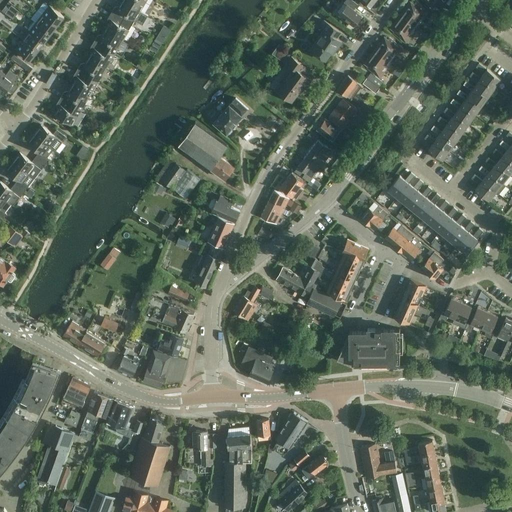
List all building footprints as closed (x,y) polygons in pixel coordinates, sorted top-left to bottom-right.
[(148,15),(141,11),(123,0),(118,9),(115,7),(112,13),(132,25),(135,20),(142,24),(148,15)] [(141,11),(146,0),(122,0),(123,0),(141,11)] [(354,25),(361,15),(354,9),(358,4),(353,0),(345,0),(344,2),(347,4),(339,14),(354,25)] [(415,25),(417,26),(423,18),(428,12),(415,2),(414,4),(410,1),(400,14),(415,25)] [(43,13),(57,25),(64,16),(49,5),(45,2),(43,3),(38,10),(43,13)] [(51,34),(57,25),(43,13),(36,22),(51,34)] [(124,39),(132,25),(112,13),(108,19),(111,20),(106,28),(124,39)] [(410,35),(417,26),(415,25),(400,14),(391,28),(394,30),(393,32),(406,41),(411,35),(410,35)] [(337,49),(341,42),(336,38),(340,32),(324,20),(319,26),(324,29),(310,49),(325,60),(334,47),(337,49)] [(44,42),(51,34),(36,22),(29,30),(44,42)] [(115,53),(124,39),(106,28),(101,37),(98,36),(95,41),(115,53)] [(38,51),(44,42),(29,30),(23,39),(38,51)] [(159,32),(155,39),(162,43),(166,36),(159,32)] [(388,60),(390,61),(397,53),(402,47),(389,38),(388,39),(384,36),(375,50),(388,60)] [(31,59),(38,51),(23,39),(16,48),(31,59)] [(155,39),(150,48),(156,52),(162,43),(155,39)] [(106,68),(115,53),(95,41),(91,47),(94,48),(89,57),(106,68)] [(384,70),(390,61),(388,60),(375,50),(365,63),(368,66),(367,67),(380,76),(385,70),(384,70)] [(305,87),(311,79),(301,72),(305,66),(291,56),(286,62),(292,67),(275,89),(285,96),(292,101),(293,99),(303,85),(305,87)] [(98,82),(106,68),(89,57),(84,65),(81,64),(78,69),(98,82)] [(138,58),(135,64),(144,70),(147,64),(138,58)] [(480,77),(495,87),(501,78),(487,68),(479,62),(476,66),(484,72),(480,77)] [(90,96),(98,82),(78,69),(74,75),(77,77),(72,85),(90,96)] [(495,87),(480,77),(472,71),(470,75),(477,81),(474,86),(488,96),(495,87)] [(370,73),(367,78),(379,87),(383,82),(370,73)] [(6,74),(0,81),(0,92),(4,95),(8,89),(13,92),(19,84),(6,74)] [(361,105),(363,102),(354,95),(362,85),(348,74),(338,88),(361,105)] [(129,80),(134,83),(135,83),(137,78),(132,75),(129,80)] [(375,93),(379,88),(366,78),(363,83),(375,93)] [(474,86),(466,80),(463,84),(471,90),(467,95),(482,105),(488,96),(474,86)] [(81,110),(90,96),(72,85),(67,94),(64,92),(61,98),(81,110)] [(482,105),(467,95),(460,89),(457,93),(464,99),(461,103),(461,104),(475,114),(482,105)] [(242,115),(248,109),(235,97),(225,109),(222,106),(218,111),(221,113),(213,122),(227,133),(228,132),(230,132),(232,130),(232,127),(242,116),(242,115)] [(73,124),(81,110),(61,98),(58,103),(60,105),(55,114),(73,124)] [(321,124),(317,128),(330,138),(332,139),(342,127),(349,118),(356,108),(343,98),(330,117),(331,118),(329,121),(325,118),(324,120),(322,119),(319,123),(321,124)] [(461,104),(461,103),(453,98),(450,102),(458,108),(454,112),(469,123),(475,114),(461,104)] [(201,103),(192,111),(196,115),(204,107),(201,103)] [(454,112),(447,107),(444,111),(452,116),(448,121),(463,131),(469,123),(454,112)] [(101,118),(99,121),(105,124),(109,119),(107,118),(103,115),(101,118)] [(463,131),(448,121),(440,116),(437,120),(445,125),(442,130),(441,130),(456,141),(463,131)] [(225,178),(234,166),(220,155),(228,145),(196,121),(179,144),(225,178)] [(34,133),(54,148),(56,150),(63,141),(66,137),(56,129),(53,133),(41,124),(34,133)] [(441,130),(442,130),(434,125),(431,129),(439,134),(435,139),(449,150),(456,141),(441,130)] [(47,157),(54,148),(34,133),(27,142),(39,151),(36,156),(45,164),(49,159),(47,157)] [(435,139),(427,134),(424,138),(432,143),(428,149),(443,159),(449,150),(435,139)] [(511,147),(510,145),(502,139),(499,143),(507,149),(503,154),(511,161),(511,147)] [(313,164),(319,168),(332,150),(318,140),(304,158),(312,165),(313,164)] [(464,148),(460,153),(466,157),(470,152),(464,148)] [(511,171),(511,161),(503,154),(495,148),(492,152),(500,158),(496,162),(510,174),(511,171)] [(20,152),(13,160),(23,168),(29,173),(35,177),(41,169),(45,164),(36,156),(32,161),(20,152)] [(496,162),(488,156),(485,160),(493,166),(489,171),(503,182),(510,174),(496,162)] [(186,170),(184,169),(185,168),(170,157),(160,171),(156,169),(153,173),(157,176),(173,188),(187,197),(201,178),(187,168),(186,170)] [(312,176),(319,168),(313,164),(312,165),(304,158),(294,172),(303,179),(304,180),(316,189),(320,183),(312,177),(312,176)] [(18,179),(14,183),(24,191),(28,186),(35,177),(29,173),(23,168),(13,160),(6,170),(18,179)] [(503,182),(489,171),(481,165),(479,169),(486,175),(482,179),(496,191),(499,193),(506,185),(503,182)] [(303,179),(294,172),(293,172),(292,171),(281,187),(292,195),(304,180),(303,179)] [(409,182),(415,175),(411,172),(405,180),(400,175),(389,189),(397,196),(409,182)] [(496,191),(482,179),(482,180),(475,174),(472,177),(479,183),(475,188),(489,200),(496,191)] [(405,202),(417,189),(424,182),(420,179),(414,186),(409,182),(397,196),(405,202)] [(24,191),(14,183),(10,188),(0,180),(0,194),(11,203),(13,205),(24,191)] [(161,193),(164,187),(156,182),(152,188),(161,193)] [(414,209),(426,196),(427,195),(431,190),(432,189),(428,186),(422,193),(417,189),(405,202),(414,209)] [(275,212),(281,215),(290,197),(287,196),(274,189),(268,201),(278,206),(275,212)] [(423,217),(435,203),(441,196),(437,193),(431,200),(426,196),(414,209),(423,217)] [(4,212),(11,203),(0,194),(0,216),(2,219),(7,213),(4,212)] [(233,201),(220,195),(218,200),(216,199),(212,210),(235,220),(239,210),(230,206),(233,201)] [(432,224),(443,210),(449,203),(446,200),(439,207),(435,203),(423,217),(432,224)] [(276,223),(281,215),(275,212),(278,206),(268,201),(261,215),(276,223)] [(297,213),(301,207),(301,206),(295,202),(290,209),(297,213)] [(388,213),(379,205),(374,211),(369,207),(361,217),(365,221),(364,222),(371,227),(372,226),(375,229),(388,213)] [(452,217),(458,210),(454,207),(448,214),(443,210),(432,224),(440,231),(452,217)] [(177,218),(166,212),(160,221),(168,226),(170,222),(173,224),(177,218)] [(449,238),(460,224),(466,217),(462,214),(456,221),(452,217),(440,231),(449,238)] [(224,247),(234,223),(219,217),(208,241),(224,247)] [(457,244),(469,231),(475,224),(471,221),(465,228),(460,224),(449,238),(457,244)] [(398,248),(411,232),(402,224),(397,231),(393,227),(385,237),(389,240),(388,241),(394,247),(395,245),(398,248)] [(15,247),(24,236),(10,225),(1,235),(15,247)] [(174,225),(168,235),(174,238),(177,234),(176,227),(174,225)] [(268,238),(271,231),(262,227),(259,233),(268,238)] [(469,231),(457,244),(466,252),(477,238),(483,231),(479,228),(473,235),(469,231)] [(25,229),(21,233),(27,238),(31,234),(30,233),(25,229)] [(411,232),(398,248),(401,250),(400,251),(406,257),(407,255),(411,259),(419,249),(415,245),(420,239),(411,232)] [(342,250),(363,260),(368,248),(361,245),(360,246),(354,243),(354,242),(348,239),(342,250)] [(309,241),(304,251),(315,257),(320,247),(309,241)] [(113,247),(100,264),(107,270),(120,253),(113,247)] [(361,264),(363,260),(342,250),(342,251),(345,252),(341,262),(360,270),(362,265),(361,264)] [(435,278),(443,269),(438,265),(444,258),(434,251),(421,267),(424,269),(423,271),(430,276),(431,275),(435,278)] [(447,257),(459,267),(463,262),(451,252),(451,253),(448,256),(447,257)] [(219,258),(208,253),(206,256),(202,254),(198,261),(202,262),(198,272),(199,272),(195,282),(206,287),(219,258)] [(12,280),(15,275),(15,273),(12,271),(16,266),(0,255),(0,283),(1,284),(3,284),(4,284),(7,279),(10,281),(12,280)] [(359,271),(360,270),(341,262),(336,272),(355,280),(358,275),(356,274),(358,271),(359,271)] [(319,272),(313,268),(310,267),(303,278),(283,267),(277,278),(297,290),(306,295),(319,272)] [(186,301),(190,293),(178,288),(172,285),(174,281),(165,277),(165,275),(157,272),(154,281),(151,285),(159,289),(169,294),(186,301)] [(355,281),(355,280),(336,272),(331,282),(350,290),(353,285),(352,284),(354,280),(355,281)] [(405,288),(422,295),(426,285),(411,279),(409,283),(407,282),(405,288)] [(350,291),(350,290),(331,282),(327,292),(346,301),(349,294),(348,294),(349,290),(350,291)] [(244,295),(234,311),(237,312),(248,319),(254,310),(257,312),(261,304),(256,301),(255,303),(253,301),(261,289),(254,285),(252,289),(251,291),(248,290),(247,290),(244,296),(244,295)] [(270,298),(273,291),(263,286),(260,293),(270,298)] [(417,304),(422,295),(405,288),(403,293),(404,293),(402,297),(417,304)] [(334,316),(341,301),(314,289),(307,304),(334,316)] [(139,310),(145,295),(137,291),(131,306),(139,310)] [(187,331),(194,314),(148,294),(141,312),(187,331)] [(413,314),(417,304),(402,297),(400,301),(399,301),(397,306),(413,314)] [(454,318),(462,301),(451,297),(445,312),(442,311),(440,317),(446,320),(448,315),(454,318)] [(465,328),(467,322),(465,321),(472,306),(462,301),(454,318),(461,320),(459,325),(465,328)] [(409,323),(413,314),(397,306),(394,312),(395,312),(393,316),(400,319),(409,323)] [(480,327),(488,311),(477,306),(470,323),(467,322),(465,328),(471,331),(474,324),(480,327)] [(88,308),(85,314),(90,317),(93,311),(88,308)] [(488,311),(480,327),(487,330),(484,335),(491,337),(493,332),(491,330),(498,315),(488,311)] [(76,320),(78,316),(71,312),(69,317),(76,320)] [(507,341),(511,330),(511,319),(506,317),(498,334),(506,337),(502,347),(507,349),(510,342),(507,341)] [(110,319),(107,328),(115,331),(119,322),(110,319)] [(79,344),(87,330),(72,321),(64,335),(79,344)] [(376,327),(376,326),(370,326),(363,326),(363,330),(350,330),(339,353),(338,357),(337,358),(341,360),(353,365),(355,366),(390,365),(390,362),(400,362),(400,351),(403,351),(403,333),(400,333),(400,328),(381,328),(381,327),(376,327)] [(87,330),(79,344),(97,355),(103,345),(106,341),(87,330)] [(324,343),(328,334),(319,330),(315,339),(324,343)] [(169,341),(163,339),(165,333),(158,331),(156,339),(160,341),(158,347),(166,350),(178,354),(184,337),(172,333),(169,341)] [(271,338),(267,347),(280,353),(282,349),(284,344),(271,338)] [(474,344),(471,350),(478,353),(481,347),(474,344)] [(252,346),(243,367),(251,371),(249,375),(267,383),(275,365),(270,363),(274,355),(252,346)] [(502,347),(498,354),(501,355),(504,357),(507,349),(502,347)] [(280,353),(277,359),(284,362),(288,351),(282,349),(280,353)] [(152,354),(143,379),(162,386),(170,360),(152,354)] [(133,359),(124,355),(118,369),(132,376),(140,359),(134,356),(133,359)] [(47,402),(57,380),(61,371),(33,360),(31,364),(31,366),(30,370),(19,391),(7,415),(0,425),(0,511),(7,511),(6,508),(3,510),(0,510),(0,470),(2,468),(4,469),(10,461),(9,459),(19,446),(23,441),(26,435),(32,425),(38,414),(45,401),(47,402)] [(82,406),(85,400),(84,399),(91,385),(73,376),(63,398),(82,406)] [(106,416),(113,398),(94,390),(88,409),(81,427),(82,427),(79,435),(89,439),(92,431),(93,432),(99,414),(106,416)] [(115,398),(106,419),(120,424),(117,430),(127,434),(131,436),(128,443),(134,445),(138,434),(139,435),(139,434),(143,425),(144,422),(137,419),(134,428),(128,426),(130,421),(128,420),(131,412),(133,411),(135,407),(133,406),(133,405),(115,398)] [(76,412),(72,410),(70,415),(67,414),(64,423),(76,427),(81,413),(76,411),(76,412)] [(307,423),(307,421),(308,421),(293,411),(276,436),(279,438),(274,446),(282,451),(285,445),(284,444),(285,442),(289,445),(287,447),(289,448),(290,446),(291,446),(307,423)] [(158,441),(165,421),(151,416),(144,436),(142,436),(129,476),(158,485),(171,445),(158,441)] [(269,418),(257,419),(258,434),(259,439),(271,437),(270,433),(269,418)] [(226,453),(225,506),(226,506),(225,511),(242,511),(242,506),(246,506),(246,491),(250,491),(250,485),(246,485),(246,461),(252,461),(252,459),(252,452),(252,443),(251,432),(250,433),(249,425),(228,427),(229,435),(227,435),(228,448),(226,448),(226,453)] [(43,470),(40,478),(47,480),(56,483),(68,450),(74,432),(56,426),(49,443),(51,444),(51,446),(50,448),(48,447),(40,469),(43,470)] [(207,433),(207,430),(194,430),(194,447),(201,447),(202,465),(212,465),(212,459),(210,459),(210,446),(217,446),(216,432),(207,433)] [(421,454),(435,451),(433,439),(419,442),(421,454)] [(271,453),(273,443),(266,442),(264,451),(271,453)] [(376,443),(361,446),(367,476),(368,476),(397,471),(395,460),(380,463),(376,443)] [(299,464),(310,455),(305,449),(294,458),(295,459),(299,464)] [(423,465),(437,463),(435,451),(421,454),(423,465)] [(315,473),(328,462),(322,453),(308,463),(308,464),(302,469),(306,474),(302,476),(305,480),(314,472),(315,473)] [(294,460),(289,464),(294,470),(299,466),(294,460)] [(426,477),(440,474),(437,463),(423,465),(426,477)] [(62,489),(70,467),(64,465),(56,487),(62,489)] [(407,481),(415,479),(413,471),(405,473),(407,481)] [(410,511),(402,472),(392,474),(400,511),(410,511)] [(187,482),(188,474),(180,473),(179,481),(187,482)] [(428,489),(442,486),(440,474),(426,477),(428,489)] [(289,509),(307,492),(295,479),(285,489),(276,496),(281,501),(277,505),(281,510),(286,506),(289,509)] [(415,479),(407,481),(408,488),(411,487),(416,487),(415,479)] [(430,500),(444,497),(442,486),(428,489),(430,500)] [(96,491),(88,511),(108,511),(114,497),(96,491)] [(126,496),(122,509),(130,511),(129,511),(171,511),(173,509),(165,507),(167,500),(156,497),(155,496),(153,504),(146,502),(148,494),(135,491),(133,498),(126,496)] [(337,504),(346,501),(345,494),(335,497),(337,504)] [(386,499),(385,497),(373,500),(375,511),(392,511),(396,511),(393,497),(386,499)] [(444,497),(430,500),(432,511),(446,509),(444,497)] [(312,511),(315,511),(328,504),(324,498),(309,507),(312,511)] [(68,500),(64,508),(70,511),(74,502),(68,500)] [(330,508),(321,511),(349,511),(347,503),(330,508)]
